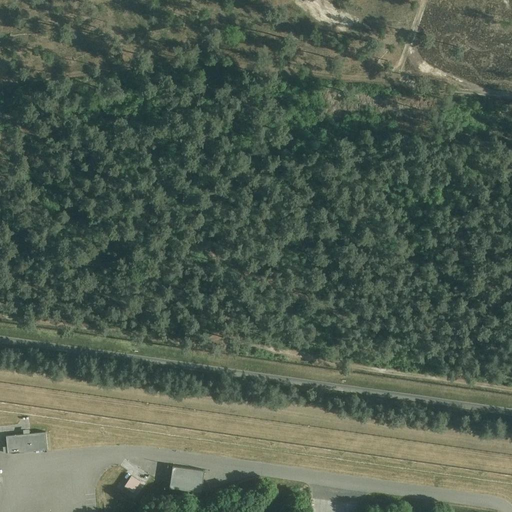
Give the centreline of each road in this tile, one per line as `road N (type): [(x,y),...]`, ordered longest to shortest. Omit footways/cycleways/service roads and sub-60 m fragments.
road 1 (unknown): [(511,320),(380,327),(354,319),(217,259),(0,113)]
road 2 (track): [(511,388),(0,315)]
